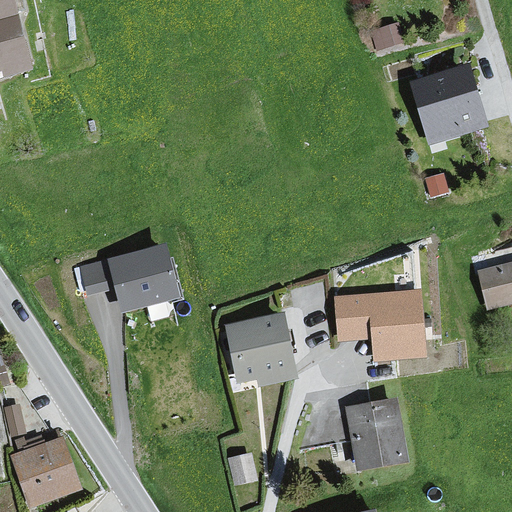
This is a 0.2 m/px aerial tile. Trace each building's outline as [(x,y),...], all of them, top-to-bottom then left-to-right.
[(0,0),(0,85),(42,75),(24,0),(0,0)] [(479,67),(415,84),(431,147),(496,130),(479,67)] [(447,177),(428,182),(432,197),(451,192),(447,177)] [(163,243),(108,258),(122,308),(176,294),(163,243)] [(511,261),(478,271),(488,307),(511,300),(511,261)] [(418,289),(336,297),(340,337),(374,334),(376,357),(424,353),(418,289)] [(282,312),(225,324),(237,380),(257,376),(259,384),(296,376),(282,312)] [(393,366),(397,388),(416,385),(412,362),(393,366)] [(394,398),(347,406),(359,467),(405,459),(394,398)] [(21,400),(6,402),(10,430),(25,428),(21,400)] [(72,441),(16,460),(34,511),(37,511),(90,494),(72,441)] [(254,458),(232,463),(238,487),(260,482),(254,458)]
